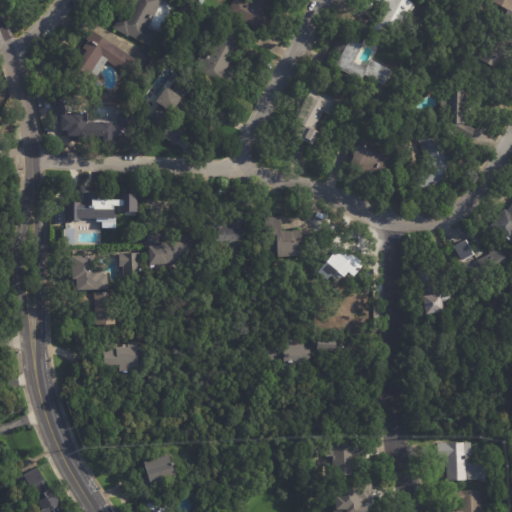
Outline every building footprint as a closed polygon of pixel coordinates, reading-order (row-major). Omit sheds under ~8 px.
[(162,0),(148,27),(157,32),(150,46),(130,35),(129,37),(114,29),(122,14),(126,16),(133,1),(131,0),(162,0)] [(273,21),(267,33),(228,11),(234,0),(246,0),(248,1),(248,0),(278,0),(276,5),(274,4),(268,15),(275,19),(273,21)] [(410,0),(415,3),(394,39),(374,28),(386,7),(374,0),(410,0)] [(511,0),(511,11),(488,0),(511,0)] [(497,68),(476,57),(477,55),(472,55),(467,65),(454,58),(461,44),(474,50),(473,52),(478,52),(485,39),(481,37),(487,25),(511,37),(511,43),(499,69),(497,68)] [(243,40),(227,70),(234,74),(227,89),(193,71),(205,48),(209,50),(221,28),(243,40)] [(140,63),(131,77),(107,61),(98,75),(101,77),(95,86),(69,69),(94,31),(140,63)] [(362,45),(364,46),(354,63),(368,71),(362,82),(335,67),(352,39),(354,40),(355,39),(359,41),(358,43),(362,45)] [(189,112),(181,122),(172,115),(168,120),(185,132),(175,146),(147,124),(162,104),(157,101),(168,86),(173,90),(177,84),(188,92),(182,100),(192,107),(189,112)] [(309,143),(297,136),(303,125),(297,122),(306,105),(304,104),(313,87),(337,99),(329,114),(324,112),(315,129),(320,132),(313,145),(309,143)] [(475,129),(476,129),(470,140),(459,133),(456,138),(448,133),(450,129),(450,110),(443,110),(443,101),(448,101),(448,91),(466,90),(466,93),(470,93),(470,106),(467,106),(467,124),(475,129)] [(105,103),(116,103),(116,109),(121,109),(121,119),(119,118),(118,131),(108,130),(108,134),(99,134),(99,127),(86,126),(86,117),(100,117),(100,103),(105,103)] [(442,138),(451,163),(449,165),(450,172),(448,180),(415,192),(409,176),(422,171),(422,167),(424,161),(428,157),(426,151),(423,152),(418,141),(423,139),(422,136),(445,128),(448,136),(442,138)] [(374,146),(372,150),(382,154),(385,149),(396,154),(386,178),(375,174),(374,176),(351,166),(360,145),(366,147),(368,141),(375,144),(374,146)] [(106,218),(82,218),(82,221),(65,221),(66,202),(84,202),(85,193),(99,193),(99,198),(115,198),(115,219),(106,218)] [(508,210),(511,205),(511,243),(490,226),(505,208),(508,211),(508,210)] [(239,256),(226,255),(226,248),(214,248),(214,239),(219,239),(220,232),(206,231),(207,216),(223,216),(223,223),(229,223),(230,217),(250,217),(250,249),(239,248),(239,256)] [(280,219),(280,231),(301,231),(302,244),(300,244),(300,256),(278,257),(277,245),(264,246),(263,217),(280,217),(280,219)] [(151,265),(150,250),(149,250),(148,232),(166,232),(166,235),(191,234),(192,264),(151,265)] [(476,255),(465,262),(456,247),(467,240),(476,255)] [(511,261),(511,266),(495,275),(486,257),(504,247),(511,261)] [(124,281),(123,266),(116,266),(115,255),(137,253),(137,250),(144,249),(146,282),(124,283),(124,281)] [(341,253),(348,259),(351,255),(364,267),(356,276),(351,272),(347,277),(341,272),(337,276),(335,274),(330,280),(321,271),(339,251),(341,253)] [(101,268),(103,267),(104,274),(109,274),(109,289),(78,290),(77,279),(73,279),(73,256),(95,256),(95,268),(101,268)] [(438,270),(441,290),(453,288),(456,305),(445,307),(446,311),(429,315),(426,296),(425,289),(421,290),(417,270),(437,266),(438,270)] [(97,325),(96,309),(82,310),(81,294),(115,292),(117,324),(97,325)] [(302,340),(302,344),(306,344),(306,351),(313,351),(313,360),(305,360),(305,364),(270,363),(270,347),(288,348),(288,338),(302,338),(302,340)] [(339,342),(339,353),(319,353),(319,339),(339,339),(339,342)] [(108,363),(108,350),(132,349),(131,342),(141,341),(143,373),(128,374),(128,373),(124,373),(123,366),(108,367),(108,363)] [(439,456),(439,444),(473,443),(473,458),(469,458),(469,460),(468,460),(468,480),(448,481),(448,458),(439,458),(439,456)] [(364,450),(364,458),(356,458),(356,462),(359,462),(360,476),(335,476),(335,460),(327,460),(327,448),(333,447),(333,445),(364,444),(364,450)] [(142,487),(139,477),(147,474),(144,463),(169,456),(175,478),(142,488),(142,487)] [(41,511),(34,499),(36,498),(25,475),(38,468),(53,498),(57,496),(62,506),(58,507),(60,511),(41,511)] [(371,488),(371,500),(353,499),(353,505),(358,505),(357,511),(330,511),(330,502),(338,503),(338,484),(371,485),(371,488)] [(483,498),(483,507),(484,507),(484,511),(488,511),(453,511),(453,508),(461,508),(461,503),(452,503),(452,492),(482,492),(483,498)] [(143,511),(141,509),(154,499),(162,510),(167,506),(171,511),(143,511)]
